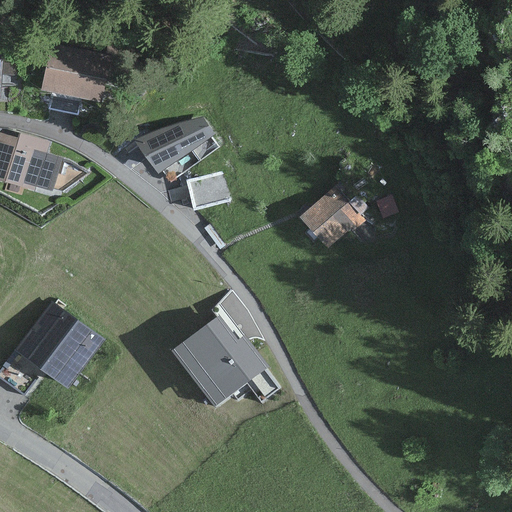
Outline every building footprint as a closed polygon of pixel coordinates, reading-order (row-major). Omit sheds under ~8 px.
[(114,64),(52,50),(42,95),(105,109),(114,64)] [(206,111),(143,138),(156,169),(219,142),(206,111)] [(53,144),(0,130),(0,181),(41,192),(53,144)] [(200,208),(235,196),(225,167),(190,178),(200,208)] [(353,211),(323,186),(296,218),(326,243),(353,211)] [(61,300),(22,349),(73,390),(112,341),(61,300)] [(233,318),(184,352),(221,405),(247,386),(259,403),(281,387),(233,318)]
